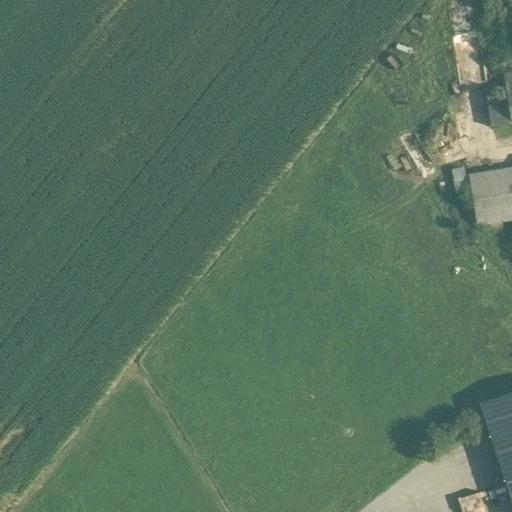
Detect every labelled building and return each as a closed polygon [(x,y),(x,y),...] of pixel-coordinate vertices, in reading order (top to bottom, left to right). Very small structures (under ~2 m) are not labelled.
[(482,13),(449,18),(459,84),(492,79),(482,13)] [(507,94),(488,97),(493,128),(511,125),(507,94)] [(478,227),(511,221),(511,169),(470,176),(478,227)] [(482,253),(478,227),(470,176),(454,179),(466,256),(482,253)] [(511,394),(481,404),(511,499),(511,394)]
